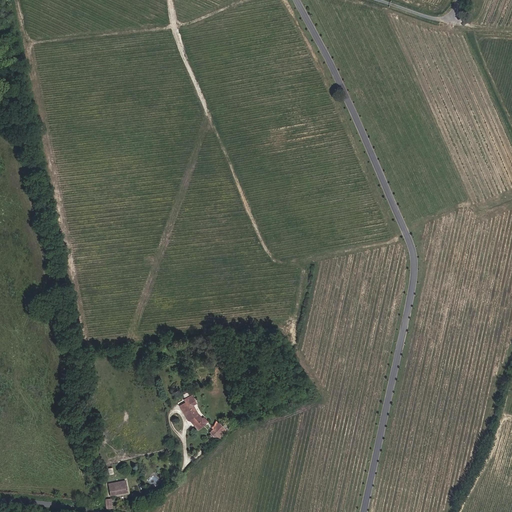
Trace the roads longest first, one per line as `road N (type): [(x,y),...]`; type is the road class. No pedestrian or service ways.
road 1 (track): [(461,511),(492,454),(511,387)]
road 2 (track): [(511,117),(474,26),(445,18)]
